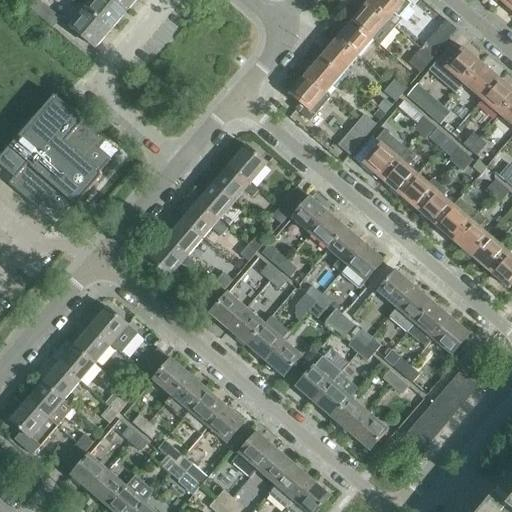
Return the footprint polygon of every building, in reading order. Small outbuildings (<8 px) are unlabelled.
[(35,0),(29,8),(53,28),(61,19),(38,0),(35,0)] [(116,0),(94,0),(87,8),(112,30),(129,10),(116,0)] [(116,0),(129,10),(137,0),(116,0)] [(371,0),(368,4),(389,21),(388,22),(396,28),(402,20),(401,19),(413,5),(407,0),(371,0)] [(511,10),(511,0),(505,0),(503,3),(511,10)] [(368,4),(352,22),(373,39),(388,22),(389,21),(368,4)] [(112,30),(87,8),(71,27),(96,49),(112,30)] [(352,22),(337,41),(357,58),(373,39),(352,22)] [(433,45),(440,51),(448,41),(442,35),(433,45)] [(337,41),(321,59),(342,76),(357,58),(337,41)] [(427,43),(422,49),(433,59),(438,53),(427,43)] [(430,71),(457,93),(464,85),(464,84),(481,64),(463,48),(456,57),(448,50),(430,71)] [(433,59),(422,49),(416,56),(427,66),(433,59)] [(321,59),(306,77),(326,94),(327,94),(342,76),(321,59)] [(464,84),(464,85),(482,100),(500,79),(481,64),(464,84)] [(326,94),(306,77),(290,95),(300,104),(295,109),(310,122),(330,97),(327,94),(326,94)] [(408,96),(419,105),(434,87),(423,78),(408,96)] [(482,100),(501,116),(511,102),(511,89),(500,79),(482,100)] [(396,80),(391,86),(402,95),(407,89),(396,80)] [(402,95),(391,86),(385,93),(396,102),(402,95)] [(0,162),(0,164),(6,170),(15,178),(10,184),(33,204),(40,195),(45,200),(63,216),(73,203),(78,203),(79,204),(86,195),(89,197),(97,188),(94,185),(102,177),(101,176),(101,171),(112,159),(99,149),(106,141),(55,96),(42,112),(45,114),(16,148),(19,151),(5,167),(0,162)] [(385,99),(378,107),(385,114),(392,105),(385,99)] [(511,102),(501,116),(511,125),(511,102)] [(428,114),(434,120),(444,108),(437,103),(428,114)] [(444,108),(434,120),(441,125),(451,114),(444,108)] [(380,110),(374,116),(379,120),(380,120),(385,114),(380,110)] [(365,116),(359,122),(371,132),(376,125),(365,116)] [(414,130),(420,135),(430,124),(424,119),(414,130)] [(371,132),(359,122),(338,146),(350,156),(371,132)] [(430,124),(420,135),(427,141),(437,130),(430,124)] [(364,164),(382,180),(407,150),(385,131),(376,141),(381,145),(364,164)] [(464,145),(471,151),(480,140),(473,134),(464,145)] [(480,140),(471,151),(477,156),(487,145),(480,140)] [(247,146),(229,166),(251,185),(268,165),(247,146)] [(382,180),(400,196),(418,175),(408,167),(416,158),(407,150),(382,180)] [(450,161),(457,167),(467,156),(460,150),(450,161)] [(467,156),(457,167),(463,172),(473,161),(467,156)] [(500,176),(507,182),(511,176),(511,166),(510,165),(500,176)] [(220,171),(211,181),(236,202),(245,191),(254,198),(259,192),(251,185),(229,166),(223,174),(220,171)] [(400,196),(419,211),(441,186),(433,179),(428,184),(418,175),(400,196)] [(205,195),(198,203),(220,221),(236,202),(211,181),(202,192),(205,195)] [(486,192),(493,198),(503,187),(496,181),(486,192)] [(419,211),(437,227),(454,206),(443,197),(447,192),(441,186),(419,211)] [(298,187),(279,209),(288,217),(307,195),(298,187)] [(503,187),(493,198),(500,203),(509,192),(503,187)] [(292,219),(311,235),(329,214),(311,198),(292,219)] [(198,203),(182,221),(203,240),(213,229),(222,237),(229,229),(220,221),(198,203)] [(437,227),(455,243),(473,222),(454,206),(437,227)] [(288,217),(279,209),(272,217),(282,225),(288,217)] [(311,235),(329,251),(348,229),(329,214),(311,235)] [(455,243),(473,258),(491,238),(480,229),(487,221),(479,215),(473,222),(455,243)] [(182,221),(166,240),(195,265),(196,264),(189,257),(203,240),(182,221)] [(334,267),(342,274),(366,245),(348,229),(329,251),(340,260),(334,267)] [(257,236),(249,246),(257,253),(265,244),(257,236)] [(473,258),(491,274),(509,253),(491,238),(473,258)] [(195,265),(166,240),(150,259),(171,278),(181,266),(191,270),(195,265)] [(366,245),(342,274),(360,290),(385,261),(366,245)] [(257,253),(249,246),(241,255),(249,263),(257,253)] [(262,254),(281,270),(288,262),(270,246),(262,254)] [(511,255),(509,253),(491,274),(510,289),(511,286),(511,255)] [(288,262),(281,270),(290,278),(298,270),(288,262)] [(261,274),(270,282),(278,274),(268,266),(261,274)] [(378,293),(397,309),(415,287),(397,271),(378,293)] [(224,274),(216,283),(225,291),(233,281),(224,274)] [(278,274),(270,282),(280,291),(287,282),(278,274)] [(225,291),(216,283),(198,304),(207,311),(225,291)] [(313,287),(306,295),(316,304),(323,296),(313,287)] [(407,334),(408,333),(434,303),(415,287),(397,309),(389,318),(407,334)] [(210,315),(229,331),(247,309),(229,293),(210,315)] [(299,303),(309,312),(316,304),(306,295),(299,303)] [(323,296),(316,304),(325,311),(332,303),(323,296)] [(434,340),(452,319),(434,303),(408,333),(427,348),(434,340)] [(316,304),(309,312),(318,320),(325,311),(316,304)] [(91,327),(113,345),(120,351),(126,344),(119,338),(129,326),(108,308),(91,327)] [(229,331),(247,346),(266,325),(247,309),(229,331)] [(327,323),(344,338),(354,327),(337,312),(327,323)] [(266,362),(284,341),(291,333),(272,318),(266,325),(247,346),(266,362)] [(452,319),(434,340),(452,356),(471,335),(452,319)] [(91,327),(75,346),(97,364),(113,345),(91,327)] [(358,327),(352,334),(356,338),(362,331),(358,327)] [(362,331),(356,338),(365,346),(372,338),(363,330),(362,331)] [(349,346),(358,354),(365,346),(356,338),(349,346)] [(372,338),(365,346),(375,354),(382,346),(372,338)] [(284,341),(266,362),(284,378),(303,357),(284,341)] [(75,346),(59,364),(81,383),(97,364),(75,346)] [(365,346),(358,354),(368,362),(375,354),(365,346)] [(159,349),(141,369),(150,377),(168,357),(159,349)] [(394,367),(403,376),(411,367),(401,359),(394,367)] [(154,381),(172,397),(190,375),(172,360),(154,381)] [(59,364),(43,383),(65,402),(65,401),(81,383),(59,364)] [(296,388),(315,404),(333,383),(315,367),(296,388)] [(403,376),(413,384),(420,375),(411,367),(403,376)] [(150,377),(141,369),(133,379),(142,387),(150,377)] [(383,379),(393,388),(400,379),(391,371),(383,379)] [(461,372),(453,381),(471,397),(479,388),(461,372)] [(166,404),(184,420),(209,391),(190,375),(172,397),(166,404)] [(420,375),(413,384),(427,396),(434,388),(420,375)] [(400,379),(393,388),(402,396),(410,387),(400,379)] [(453,381),(445,390),(463,406),(471,397),(453,381)] [(43,383),(27,402),(57,428),(74,408),(65,401),(65,402),(43,383)] [(315,404),(333,420),(352,398),(333,383),(315,404)] [(445,390),(437,399),(455,415),(463,406),(445,390)] [(202,436),(209,428),(227,407),(209,391),(184,420),(202,436)] [(118,398),(110,408),(118,415),(126,406),(118,398)] [(333,420),(352,436),(370,414),(352,398),(333,420)] [(437,399),(429,408),(448,424),(455,415),(437,399)] [(57,428),(27,402),(11,421),(23,431),(15,440),(33,456),(57,428)] [(227,407),(209,428),(227,444),(246,423),(227,407)] [(118,415),(110,408),(102,417),(110,424),(118,415)] [(429,408),(422,417),(440,433),(448,424),(429,408)] [(370,414),(352,436),(370,452),(389,430),(370,414)] [(133,424),(142,432),(149,424),(140,416),(133,424)] [(422,417),(414,427),(432,442),(440,433),(422,417)] [(149,424),(142,432),(152,440),(159,432),(149,424)] [(432,442),(414,427),(406,436),(424,452),(432,442)] [(122,436),(131,444),(139,436),(129,428),(122,436)] [(239,455),(258,470),(276,449),(258,433),(239,455)] [(85,435),(77,445),(86,453),(94,443),(85,435)] [(139,436),(131,444),(141,453),(148,444),(139,436)] [(86,453),(77,445),(67,456),(58,448),(50,458),(68,473),(86,453)] [(175,449),(167,457),(177,466),(184,457),(175,449)] [(258,470),(276,486),(295,465),(276,449),(258,470)] [(72,477),(90,492),(108,471),(90,455),(72,477)] [(160,465),(170,474),(177,466),(167,457),(160,465)] [(184,457),(177,466),(186,473),(194,465),(184,457)] [(194,465),(186,473),(201,486),(208,478),(194,465)] [(313,481),(295,465),(269,495),(287,511),(295,502),(313,481)] [(177,466),(170,474),(179,482),(186,473),(177,466)] [(90,492),(108,508),(127,487),(108,471),(90,492)] [(313,481),(295,502),(287,511),(288,511),(318,511),(332,496),(313,481)] [(108,508),(112,511),(137,511),(145,502),(127,487),(108,508)] [(224,491),(217,499),(226,507),(233,499),(224,491)] [(511,511),(511,506),(510,506),(497,494),(481,511),(511,511)] [(210,508),(214,511),(222,511),(226,507),(217,499),(210,508)] [(233,499),(226,507),(231,511),(238,511),(243,508),(233,499)] [(156,511),(145,502),(137,511),(156,511)]
